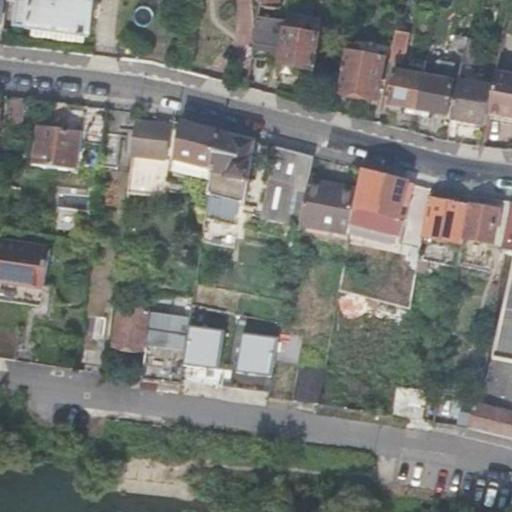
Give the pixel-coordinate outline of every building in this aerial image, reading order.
[(11,0),(18,1),(14,25),(30,27),(30,28),(35,29),(84,36),(89,36),(93,0),(11,0)] [(260,0),(260,6),(279,9),(280,0),(260,0)] [(289,14),(281,62),(314,67),(321,18),(289,14)] [(398,28),(392,60),(404,62),(410,30),(398,28)] [(84,36),(35,29),(34,34),(83,41),(84,36)] [(461,72),(468,37),(457,35),(451,70),(461,72)] [(346,50),(339,90),(342,91),(342,93),(344,95),(353,97),(355,95),(355,93),(379,97),(385,57),(346,50)] [(420,106),(426,74),(398,69),(392,101),(420,106)] [(511,114),(511,73),(496,70),(494,85),(489,111),(511,114)] [(455,79),(426,74),(420,106),(449,112),(455,79)] [(487,122),(489,111),(494,85),(460,79),(453,115),(487,122)] [(15,100),(14,122),(26,123),(28,100),(15,100)] [(102,132),(105,108),(86,105),(82,141),(101,145),(102,132)] [(156,122),(138,120),(134,154),(151,157),(156,122)] [(172,124),(156,122),(151,157),(167,159),(172,124)] [(215,168),(220,132),(200,127),(188,124),(185,140),(180,139),(177,159),(215,168)] [(41,127),(36,165),(76,170),(81,132),(41,127)] [(98,168),(116,170),(120,134),(102,132),(101,145),(98,168)] [(247,202),(256,142),(227,134),(220,132),(215,168),(214,171),(213,171),(210,193),(214,194),(210,211),(238,218),(243,201),(247,202)] [(309,179),(313,156),(274,146),(263,216),(265,217),(265,218),(300,227),(301,223),(307,187),(309,179)] [(401,216),(410,181),(363,169),(359,189),(356,207),(401,216)] [(351,234),(356,207),(359,189),(309,179),(307,187),(301,223),(351,234)] [(462,241),(469,203),(433,197),(429,219),(427,218),(424,234),(462,241)] [(511,199),(502,252),(511,253),(511,199)] [(471,203),(465,236),(494,241),(500,209),(471,203)] [(51,246),(0,239),(0,299),(44,305),(51,246)] [(470,426),(511,436),(511,257),(479,403),(475,402),(470,426)] [(146,345),(151,309),(151,306),(121,302),(116,341),(146,345)] [(142,376),(181,382),(184,365),(190,326),(192,314),(151,309),(146,345),(142,376)] [(0,320),(0,354),(19,358),(23,324),(0,320)] [(279,340),(275,357),(300,361),(308,326),(282,320),(279,340)] [(225,331),(190,326),(184,365),(220,370),(225,331)] [(279,340),(244,335),(238,372),(271,377),(275,357),(279,340)] [(295,399),(319,403),(326,366),(305,363),(304,369),(300,369),(295,399)]
